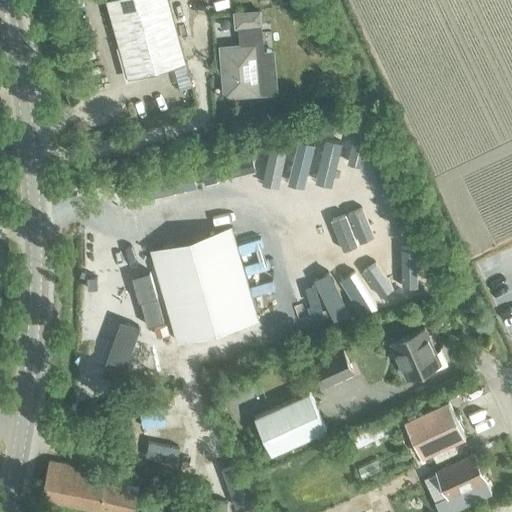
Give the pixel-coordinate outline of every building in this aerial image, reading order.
[(166,0),(106,0),(128,77),(184,62),(166,0)] [(234,14),(235,26),(260,25),(258,12),(234,14)] [(323,20),(331,37),(341,32),(333,15),(323,20)] [(220,47),(224,97),(238,96),(237,91),(257,89),(254,53),(262,53),(261,37),(239,38),(240,46),(220,47)] [(149,251),(174,341),(256,318),(230,228),(149,251)] [(440,349),(435,351),(424,326),(391,341),(407,376),(430,365),(432,370),(446,363),(440,349)] [(310,364),(322,388),(355,371),(343,348),(310,364)] [(254,415),(271,453),(326,427),(309,390),(254,415)] [(404,420),(421,456),(465,436),(448,399),(404,420)] [(355,433),(360,444),(392,428),(387,417),(355,433)] [(476,493),(488,487),(473,453),(437,470),(448,496),(473,485),(476,493)] [(41,495),(122,511),(133,511),(139,486),(123,483),(124,476),(107,473),(107,470),(48,459),(41,495)]
